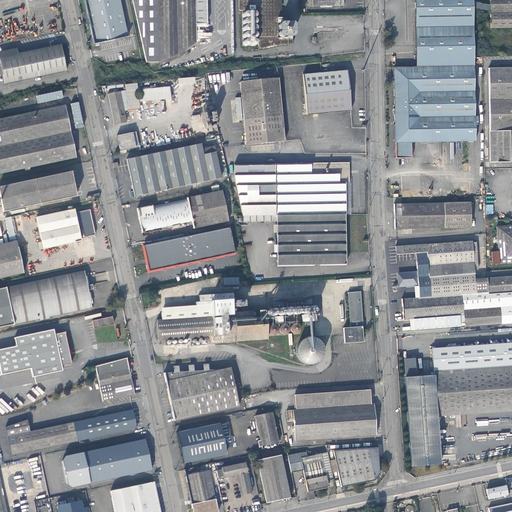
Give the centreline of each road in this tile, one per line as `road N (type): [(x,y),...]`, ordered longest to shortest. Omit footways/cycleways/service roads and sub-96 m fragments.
road 1 (unclassified): [(68,0),(177,511)]
road 2 (unclassified): [(372,0),(394,491)]
road 3 (unknown): [(362,284),(263,293),(208,288),(134,317)]
road 4 (unknown): [(373,32),(356,32),(332,49),(248,57),(240,51),(237,0)]
road 5 (tertiary): [(511,466),(394,491)]
